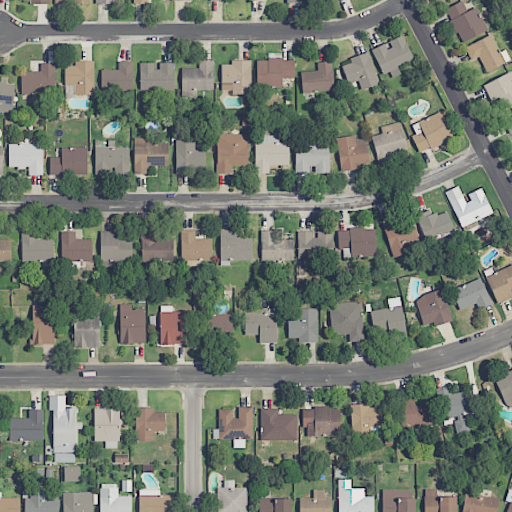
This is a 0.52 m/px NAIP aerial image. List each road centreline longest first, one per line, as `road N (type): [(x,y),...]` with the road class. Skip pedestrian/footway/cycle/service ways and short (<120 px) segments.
road 1 (residential): [(0,377),(380,372),(433,363),(511,332)]
road 2 (residential): [(0,203),(335,202),(404,190),(487,151)]
road 3 (residential): [(0,33),(330,31),(407,1)]
road 4 (residential): [(511,199),(406,0)]
road 5 (residential): [(193,376),(193,511)]
